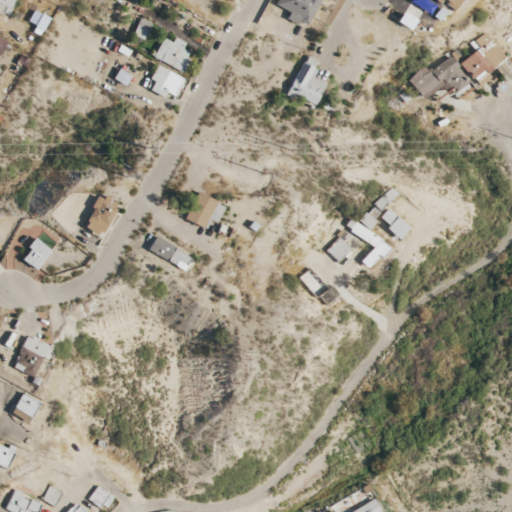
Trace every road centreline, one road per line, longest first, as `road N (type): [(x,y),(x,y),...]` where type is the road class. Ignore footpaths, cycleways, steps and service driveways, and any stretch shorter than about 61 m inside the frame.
road 1 (residential): [(124,511),(159,504),(227,507),(261,491),(299,457),(421,299),(499,250),(511,224),(506,120)]
road 2 (residential): [(14,291),(61,292),(104,266),(250,0)]
